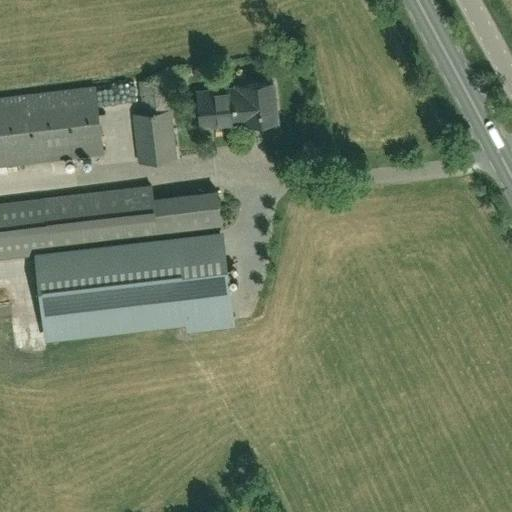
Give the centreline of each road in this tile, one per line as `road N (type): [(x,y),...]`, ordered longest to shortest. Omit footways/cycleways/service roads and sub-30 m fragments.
road 1 (unknown): [(272,185),(511,170)]
road 2 (primary): [(511,166),(419,0)]
